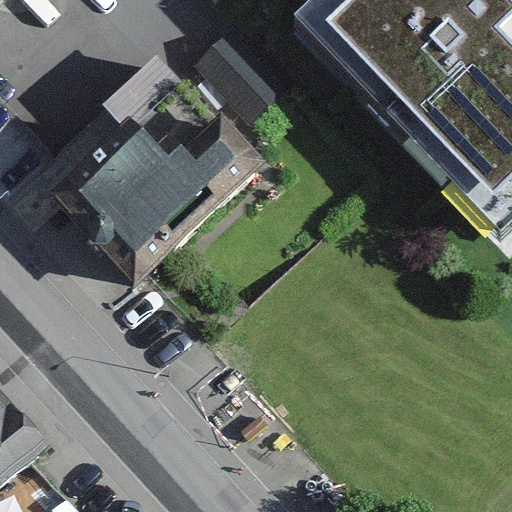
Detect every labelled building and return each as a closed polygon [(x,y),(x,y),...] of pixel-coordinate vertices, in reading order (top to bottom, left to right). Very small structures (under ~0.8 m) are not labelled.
[(253,0),(283,31),(315,0),(253,0)] [(511,204),(511,23),(489,0),(356,0),(307,48),(487,229),(511,204)] [(239,23),(204,56),(260,114),(295,81),(239,23)] [(154,77),(21,198),(123,309),(256,187),(154,77)] [(0,400),(0,481),(40,444),(0,400)]
